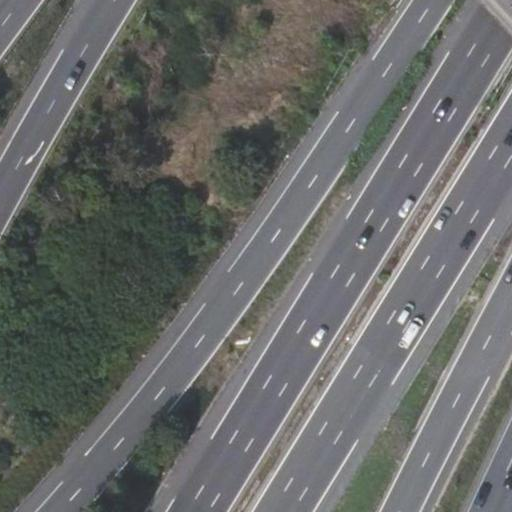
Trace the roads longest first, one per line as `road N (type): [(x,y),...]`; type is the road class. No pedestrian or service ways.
road 1 (motorway): [(432,0),(255,263),(54,511)]
road 2 (motorway): [(511,0),(196,511)]
road 3 (motorway): [(284,511),(511,143)]
road 4 (motorway): [(402,511),(511,297)]
road 5 (motorway): [(116,0),(0,201)]
